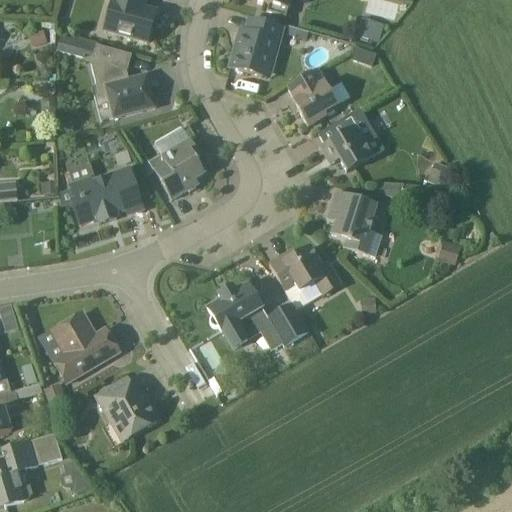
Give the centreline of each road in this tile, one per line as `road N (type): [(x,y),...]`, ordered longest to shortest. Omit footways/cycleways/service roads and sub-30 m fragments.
road 1 (residential): [(127,267),(248,201),(251,175),(200,79),(195,46),(207,0)]
road 2 (residential): [(205,400),(132,288),(127,267)]
road 3 (residential): [(0,290),(127,267)]
